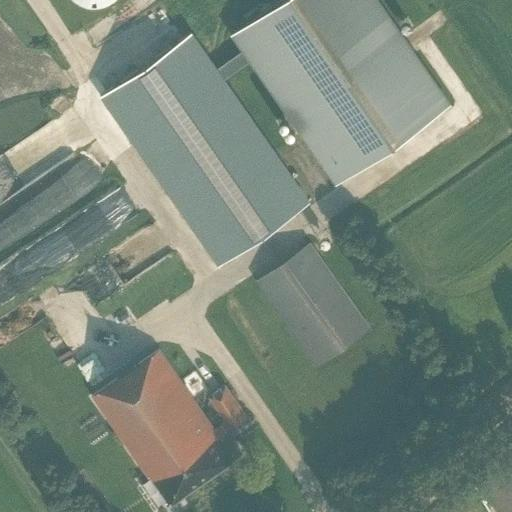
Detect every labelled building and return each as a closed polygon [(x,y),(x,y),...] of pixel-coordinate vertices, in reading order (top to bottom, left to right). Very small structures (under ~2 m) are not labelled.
[(451,105),(378,0),(283,0),(234,34),(336,184),(451,105)] [(305,205),(187,35),(105,92),(223,262),(305,205)] [(0,216),(47,187),(21,147),(0,159),(0,216)] [(58,185),(0,221),(0,257),(74,210),(58,185)] [(116,198),(0,271),(0,308),(133,225),(116,198)] [(308,243),(258,279),(319,365),(369,330),(308,243)] [(102,289),(143,263),(131,244),(90,270),(95,279),(60,300),(71,317),(106,296),(102,289)] [(121,299),(137,322),(177,295),(161,271),(121,299)] [(41,304),(22,312),(27,324),(46,316),(41,304)] [(0,328),(0,351),(20,333),(9,320),(0,328)] [(158,348),(143,359),(140,355),(89,391),(168,506),(241,455),(226,434),(232,430),(248,419),(225,386),(209,397),(226,421),(214,429),(158,348)]
